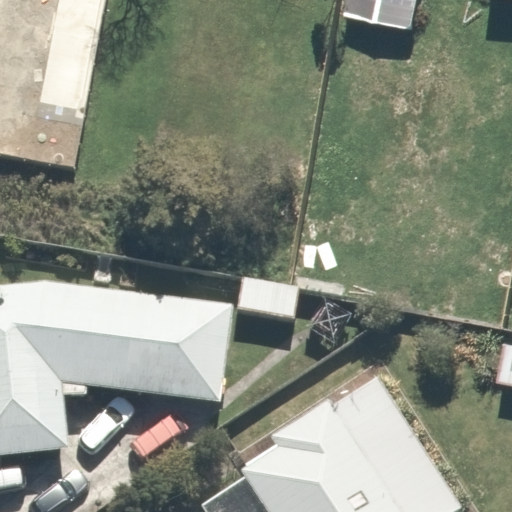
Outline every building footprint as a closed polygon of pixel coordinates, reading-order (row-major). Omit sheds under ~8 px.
[(65,1),(57,0),(22,0),(10,79),(52,86),(65,1)] [(418,0),(347,0),(345,17),(414,28),(418,0)] [(301,276),(237,275),(237,317),(300,317),(301,276)] [(46,286),(0,291),(0,459),(67,453),(64,391),(221,409),(234,314),(46,286)] [(511,337),(507,337),(500,381),(511,382),(511,337)] [(461,511),(381,385),(195,504),(199,511),(461,511)]
